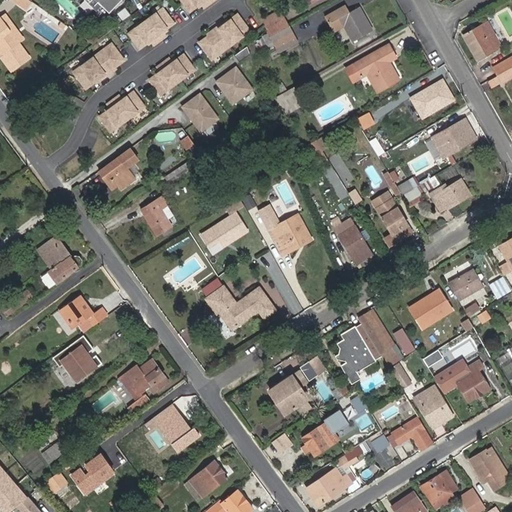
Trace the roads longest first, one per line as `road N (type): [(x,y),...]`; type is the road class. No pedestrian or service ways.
road 1 (residential): [(206,392),(511,198)]
road 2 (residential): [(206,392),(46,169)]
road 3 (residential): [(233,0),(97,100),(75,143),(46,169)]
road 4 (residential): [(511,408),(346,511)]
road 5 (residential): [(511,159),(434,23)]
road 6 (residential): [(296,511),(206,392)]
